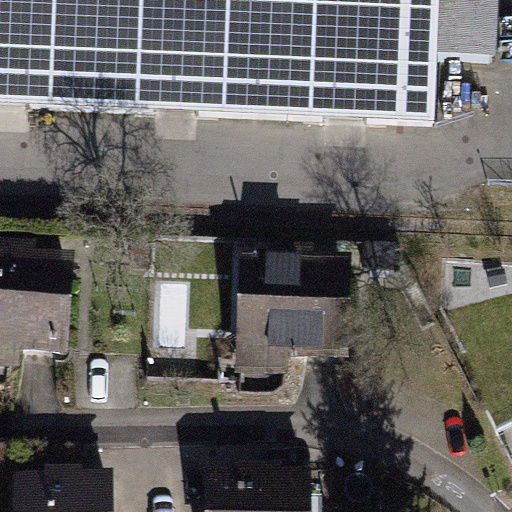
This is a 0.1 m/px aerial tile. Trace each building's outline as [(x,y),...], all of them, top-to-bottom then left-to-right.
[(0,0),(0,119),(437,137),(440,70),(506,73),(508,0),(0,0)] [(85,262),(0,252),(0,370),(28,374),(29,358),(75,363),(85,262)] [(249,258),(241,377),(296,381),(297,366),(356,370),(363,265),(249,258)] [(317,511),(317,474),(213,473),(213,511),(317,511)] [(119,511),(119,478),(20,479),(20,511),(119,511)]
